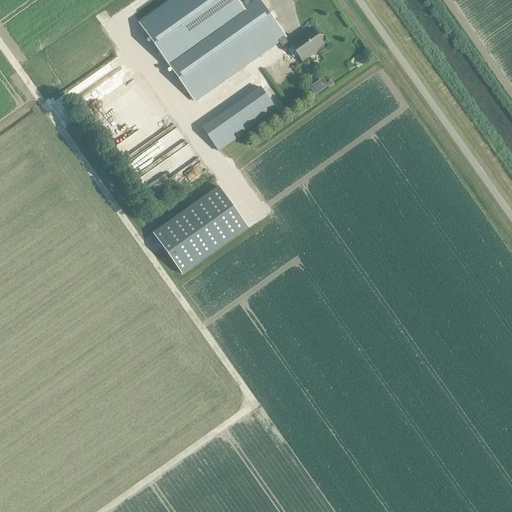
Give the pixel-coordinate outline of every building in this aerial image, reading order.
[(174,0),(140,24),(163,56),(195,102),(279,43),(285,52),(292,47),(303,61),(317,51),(315,50),(323,44),(322,43),(321,43),(313,31),(313,30),(312,29),(300,37),(299,36),(289,42),(290,43),(289,44),(285,39),(286,38),(259,0),(174,0)] [(118,88),(141,71),(133,60),(110,77),(118,88)] [(277,111),(260,88),(203,128),(219,151),(277,111)] [(102,105),(109,115),(130,102),(124,91),(102,105)] [(156,117),(164,127),(174,119),(166,109),(156,117)] [(124,128),(117,119),(109,126),(116,135),(124,128)] [(227,156),(237,150),(233,144),(223,150),(227,156)] [(219,185),(154,231),(183,272),(248,226),(219,185)]
